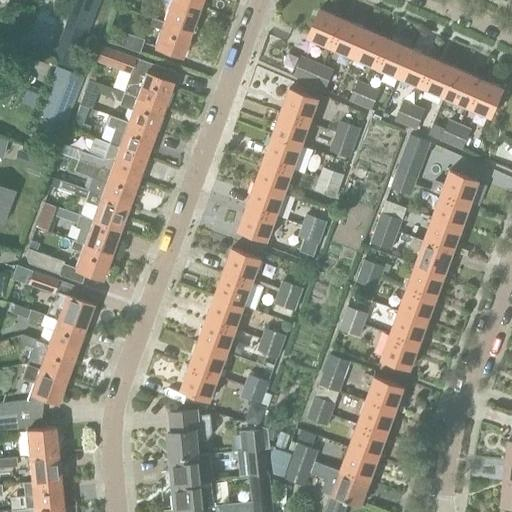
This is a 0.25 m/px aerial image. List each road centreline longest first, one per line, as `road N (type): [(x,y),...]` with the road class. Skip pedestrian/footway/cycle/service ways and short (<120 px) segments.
road 1 (residential): [(119,511),(115,402),(259,0)]
road 2 (residential): [(441,511),(449,463),(511,272)]
